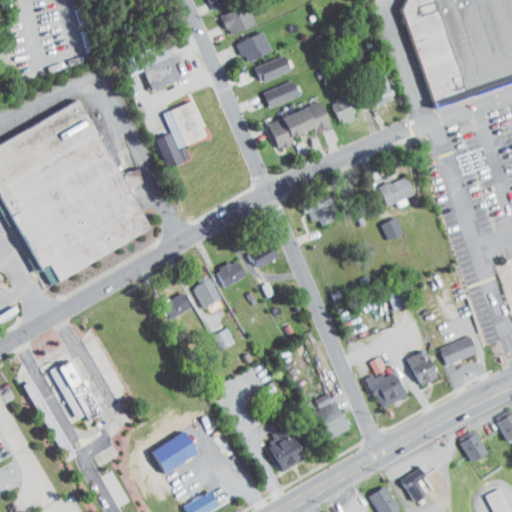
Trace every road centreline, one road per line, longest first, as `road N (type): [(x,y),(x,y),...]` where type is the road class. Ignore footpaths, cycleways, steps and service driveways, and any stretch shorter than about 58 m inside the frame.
road 1 (residential): [(388,455),(188,0)]
road 2 (residential): [(0,350),(269,187),(411,126)]
road 3 (primary): [(291,511),(511,383)]
